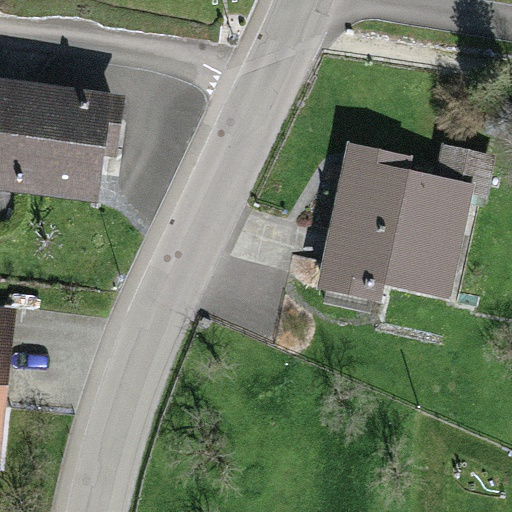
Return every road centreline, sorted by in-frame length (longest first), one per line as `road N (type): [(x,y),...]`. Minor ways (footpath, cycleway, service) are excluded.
road 1 (tertiary): [(99,511),(113,441),(153,331),(305,0)]
road 2 (track): [(0,32),(189,58),(265,83)]
